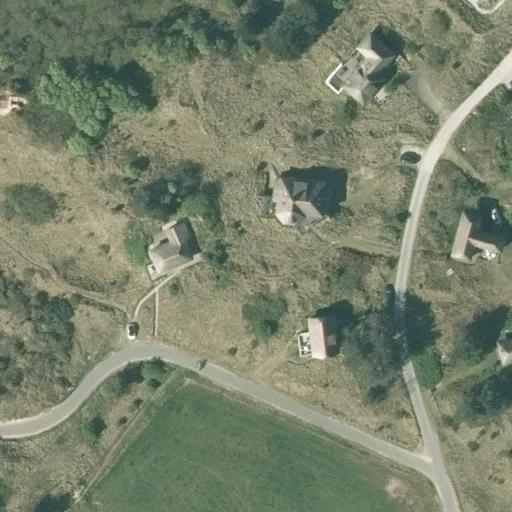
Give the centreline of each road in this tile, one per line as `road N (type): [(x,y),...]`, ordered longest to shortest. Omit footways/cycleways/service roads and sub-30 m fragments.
road 1 (unclassified): [(446,475),(156,350),(127,353),(62,413),(23,430),(0,430)]
road 2 (unclassified): [(446,475),(395,276),(418,166)]
road 3 (residential): [(511,54),(418,166)]
